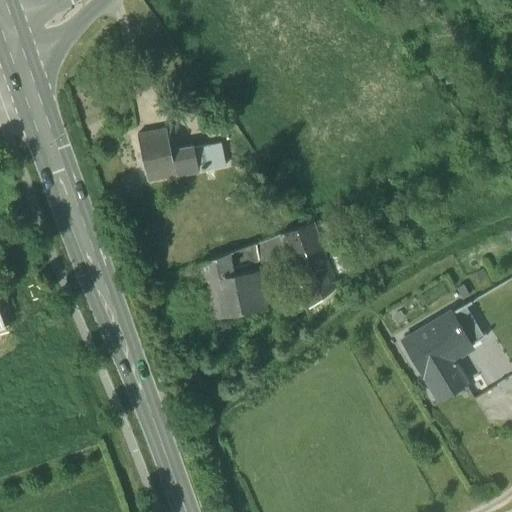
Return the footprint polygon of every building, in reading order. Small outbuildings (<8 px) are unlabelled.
[(201,147),(170,153),(166,130),(138,135),(147,181),(175,175),(205,169),(201,147)] [(201,147),(205,169),(226,165),(228,164),(225,157),(220,143),(201,147)] [(280,234),(296,277),(327,265),(311,223),(303,226),(280,234)] [(256,243),(229,253),(232,269),(250,266),(249,261),(258,259),(256,243)] [(233,277),(232,269),(229,253),(201,264),(203,275),(222,271),(223,278),(229,277),(233,277)] [(336,289),(327,265),(296,277),(308,309),(336,289)] [(233,277),(229,277),(223,278),(222,271),(203,275),(211,320),(236,315),(231,289),(263,284),(261,272),(233,277)] [(231,289),(236,315),(267,310),(263,284),(231,289)] [(465,305),(452,313),(471,345),(484,338),(465,305)] [(452,313),(451,312),(403,341),(437,397),(466,385),(452,362),(447,354),(467,342),(469,347),(471,345),(452,313)] [(447,354),(452,362),(474,350),(471,345),(469,347),(467,342),(447,354)]
